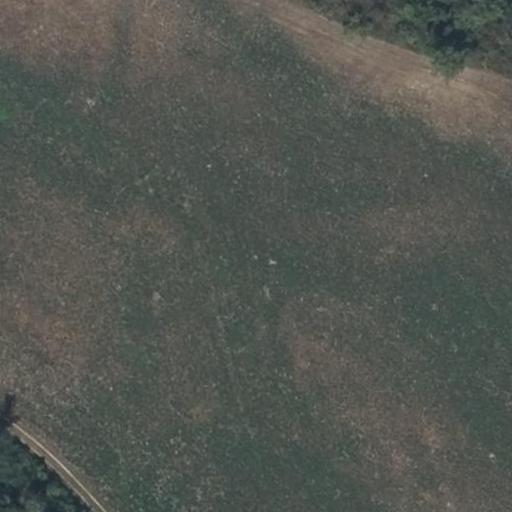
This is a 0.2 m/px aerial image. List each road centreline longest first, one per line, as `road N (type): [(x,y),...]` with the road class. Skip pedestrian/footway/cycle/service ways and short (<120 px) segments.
road 1 (track): [(266,0),(511,83)]
road 2 (track): [(100,511),(0,417)]
